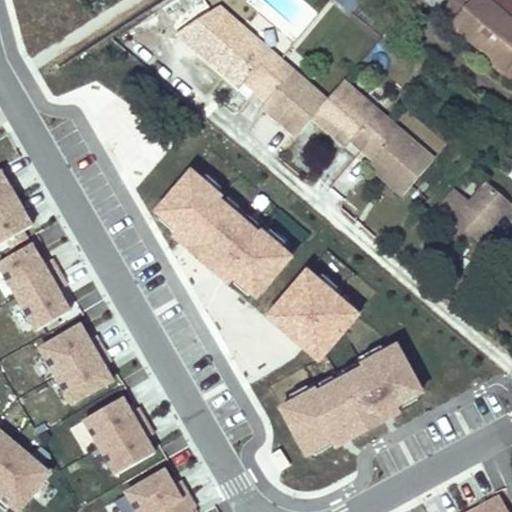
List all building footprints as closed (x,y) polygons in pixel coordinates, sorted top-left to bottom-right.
[(511,75),(511,0),(474,0),(453,26),(487,55),(511,76),(511,75)] [(217,8),(174,36),(219,73),(224,67),(241,82),(253,92),(279,60),(217,8)] [(511,75),(511,76),(487,55),(484,59),(511,81),(511,75)] [(279,60),(253,92),(267,103),(285,119),(280,125),(295,137),(311,118),(327,100),(279,60)] [(237,88),(241,82),(224,67),(219,73),(237,88)] [(341,84),(327,100),(311,118),(326,131),(331,125),(351,142),(361,151),(385,122),(341,84)] [(280,125),(285,119),(267,103),(262,109),(280,125)] [(385,122),(361,151),(374,162),(392,177),(387,183),(404,196),(433,162),(385,122)] [(346,148),(351,142),(331,125),(326,131),(346,148)] [(59,133),(69,161),(88,154),(78,127),(59,133)] [(92,192),(106,185),(91,159),(78,166),(92,192)] [(387,183),(392,177),(374,162),(369,168),(387,183)] [(188,248),(228,201),(198,175),(157,221),(188,248)] [(481,241),(511,207),(487,186),(470,207),(455,194),(443,208),(481,241)] [(0,252),(36,231),(28,217),(35,213),(27,199),(0,215),(0,252)] [(201,269),(247,217),(228,201),(188,248),(183,253),(201,269)] [(265,233),(247,217),(201,269),(219,285),(224,280),(265,233)] [(294,257),(265,233),(224,280),(252,305),(294,257)] [(18,303),(63,277),(55,263),(48,267),(40,253),(2,275),(18,303)] [(72,308),(64,294),(70,290),(63,277),(18,303),(34,331),(72,308)] [(363,317),(316,277),(275,324),(321,364),(363,317)] [(63,377),(109,351),(101,337),(94,341),(86,327),(48,349),(63,377)] [(397,349),(291,410),(321,462),(427,401),(397,349)] [(118,383),(110,368),(116,364),(109,351),(63,377),(79,405),(118,383)] [(99,449),(144,423),(137,409),(130,413),(121,399),(83,421),(99,449)] [(153,455),(145,440),(152,436),(144,423),(99,449),(115,477),(153,455)] [(0,455),(8,446),(0,438),(0,455)] [(0,494),(27,462),(8,446),(0,455),(0,494)] [(280,451),(271,456),(281,473),(290,467),(280,451)] [(0,498),(16,511),(17,511),(46,478),(27,462),(0,494),(0,498)] [(135,511),(159,511),(187,496),(180,483),(173,487),(164,473),(126,495),(135,511)] [(508,511),(498,494),(465,511),(508,511)] [(191,511),(195,510),(187,496),(159,511),(191,511)]
